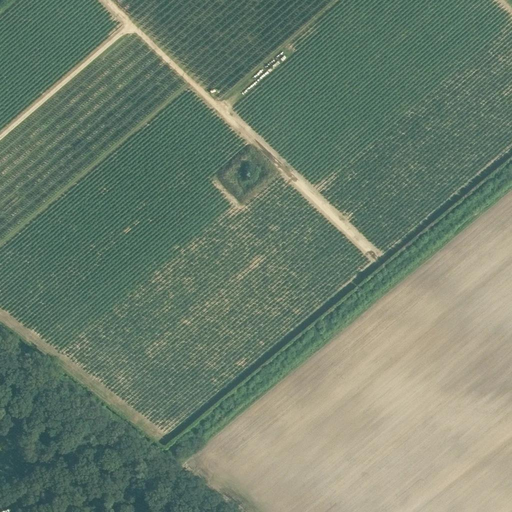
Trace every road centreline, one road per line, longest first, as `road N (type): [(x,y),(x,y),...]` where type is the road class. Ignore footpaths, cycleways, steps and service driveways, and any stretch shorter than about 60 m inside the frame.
road 1 (track): [(105,0),(373,255)]
road 2 (track): [(0,317),(162,439)]
road 3 (track): [(130,25),(0,138)]
